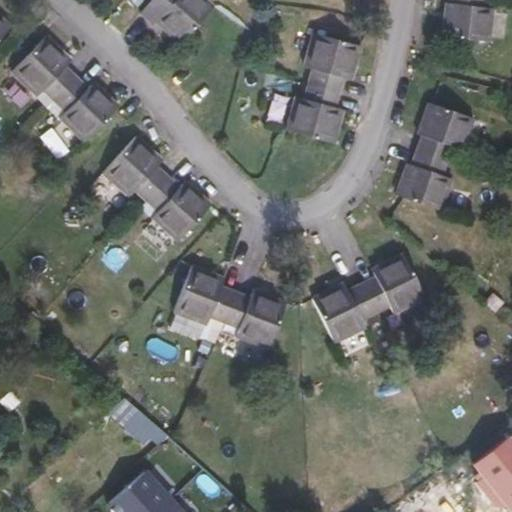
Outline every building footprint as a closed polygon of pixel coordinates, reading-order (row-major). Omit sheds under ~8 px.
[(169,28),(166,32),(179,43),(213,6),(207,0),(151,0),(141,12),(153,24),(155,22),(158,18),(169,28)] [(484,7),(484,0),(448,0),(448,3),(446,19),(443,19),(440,35),(490,41),(494,8),(484,7)] [(0,17),(0,36),(10,26),(0,17)] [(155,22),(166,32),(169,28),(158,18),(155,22)] [(311,69),(307,83),(338,92),(342,78),(346,79),(351,63),(355,64),(356,62),(360,46),(313,33),(304,67),(311,69)] [(42,90),(53,101),(76,77),(65,67),(68,64),(56,52),(59,49),(57,48),(45,36),(11,71),(37,96),(42,90)] [(71,60),(59,49),(56,52),(68,64),(71,60)] [(351,80),(355,64),(351,63),(346,79),(351,80)] [(108,96),(105,93),(101,96),(89,85),(86,88),(76,77),(53,101),(64,111),(59,117),(84,141),(118,106),(108,96)] [(101,96),(105,93),(93,81),(89,85),(101,96)] [(337,130),(338,125),(334,124),(338,108),(334,107),(338,92),(307,83),(303,98),(296,96),(286,130),(333,143),(337,130)] [(414,149),(448,161),(453,147),(463,150),(474,119),(427,102),(421,118),(425,119),(419,135),(414,149)] [(334,124),(338,125),(342,109),(338,108),(334,124)] [(425,119),(421,118),(416,133),(419,135),(425,119)] [(145,201),(167,177),(156,166),(159,163),(146,152),(149,148),(148,147),(135,135),(102,172),(128,196),(134,190),(145,201)] [(162,159),(149,148),(146,152),(159,163),(162,159)] [(442,176),(448,161),(414,149),(409,164),(403,179),(400,178),(394,194),(441,211),(452,179),(442,176)] [(405,163),(400,178),(403,179),(409,164),(405,163)] [(200,195),(197,191),(194,195),(181,184),(178,187),(167,177),(145,201),(156,211),(151,217),(178,241),(211,204),(200,195)] [(194,195),(197,191),(184,180),(181,184),(194,195)] [(140,207),(151,217),(156,211),(145,201),(140,207)] [(390,259),(386,261),(388,265),(373,273),(375,277),(361,283),(375,313),(389,306),(392,313),(425,297),(403,253),(390,259)] [(388,265),(386,261),(371,269),(373,273),(388,265)] [(209,317),(223,323),(235,292),(221,287),(223,283),(207,277),(209,272),(207,271),(191,265),(173,311),(206,325),(209,317)] [(224,278),(209,272),(207,277),(223,283),(224,278)] [(343,282),(328,289),(330,294),(345,286),(343,282)] [(361,320),(375,313),(361,283),(347,290),(345,286),(330,294),(328,289),(326,290),(311,298),(332,342),(365,327),(361,320)] [(267,300),(268,296),(253,290),(251,294),(267,300)] [(273,297),(268,296),(267,300),(251,294),(249,298),(235,292),(223,323),(237,328),(235,336),(268,349),(286,303),(273,297)] [(379,320),(375,313),(361,320),(365,327),(379,320)] [(120,421),(143,442),(157,427),(134,406),(120,421)] [(511,511),(511,442),(507,436),(472,463),(483,477),(476,482),(495,506),(502,500),(511,511)] [(185,511),(144,468),(106,504),(114,511),(185,511)]
